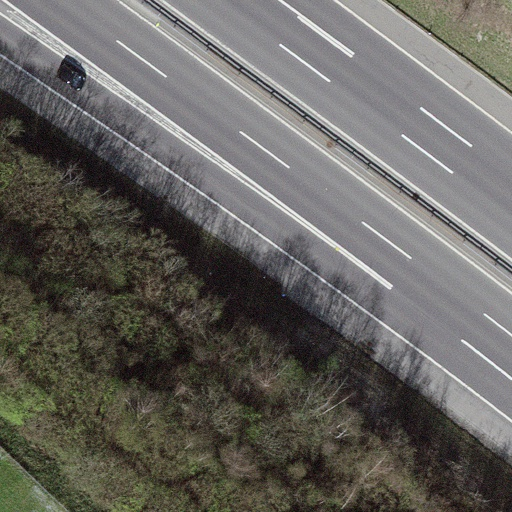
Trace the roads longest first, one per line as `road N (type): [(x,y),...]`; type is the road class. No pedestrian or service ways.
road 1 (motorway): [(0,30),(511,358)]
road 2 (motorway): [(61,0),(511,338)]
road 3 (motorway): [(511,217),(281,45)]
